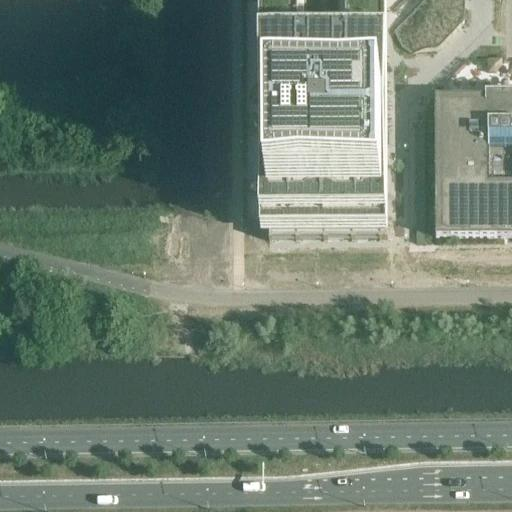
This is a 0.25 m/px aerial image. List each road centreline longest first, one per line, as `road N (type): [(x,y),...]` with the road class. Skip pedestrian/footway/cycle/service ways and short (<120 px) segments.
road 1 (primary): [(511,436),(0,444)]
road 2 (primary): [(0,498),(511,490)]
